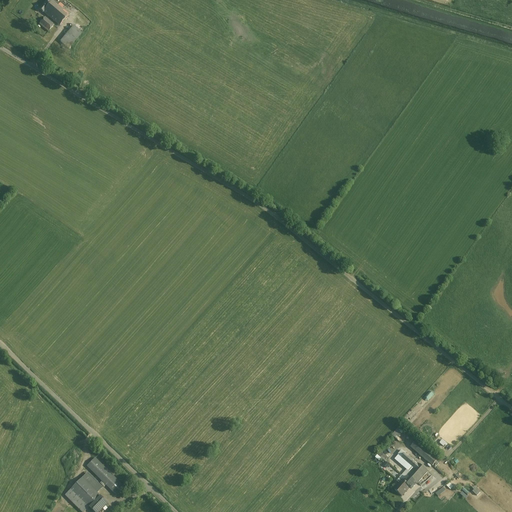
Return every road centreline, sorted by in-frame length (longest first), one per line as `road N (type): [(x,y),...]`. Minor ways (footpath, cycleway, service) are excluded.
road 1 (unclassified): [(0,46),(266,208),(511,406)]
road 2 (residential): [(173,511),(0,344)]
